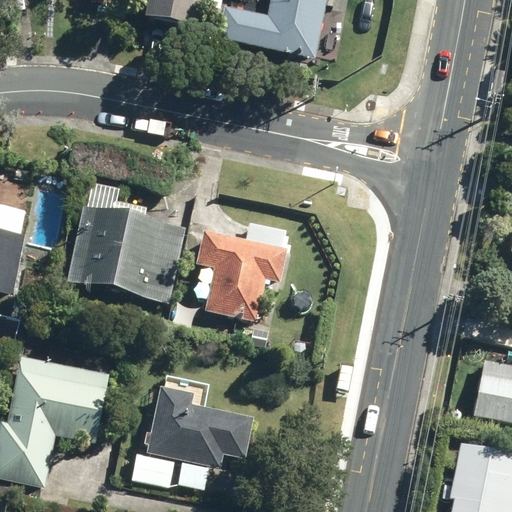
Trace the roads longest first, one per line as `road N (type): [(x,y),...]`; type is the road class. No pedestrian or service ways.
road 1 (secondary): [(367,511),(434,168)]
road 2 (residential): [(0,91),(92,95),(299,139)]
road 3 (secondary): [(434,168),(464,0)]
road 4 (residential): [(299,139),(386,138),(434,168)]
road 5 (residential): [(434,168),(368,167),(299,139)]
